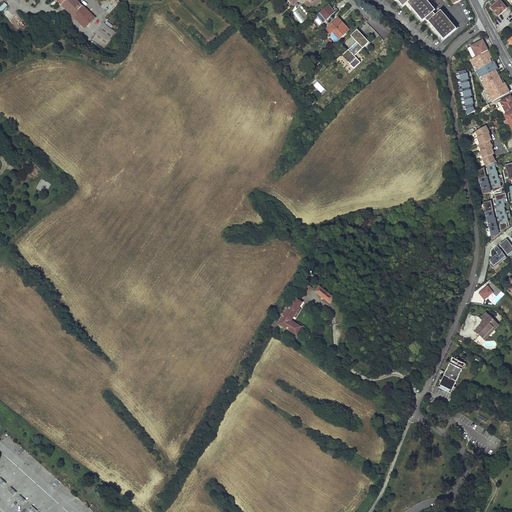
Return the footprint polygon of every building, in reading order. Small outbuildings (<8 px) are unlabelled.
[(83,6),(76,0),(55,0),(73,17),(83,6)] [(443,41),(454,32),(440,13),(437,15),(424,0),(399,0),(405,5),(408,3),(423,21),(425,19),(443,41)] [(507,9),(501,2),(492,10),(498,17),(507,9)] [(95,18),(83,6),(73,17),(86,28),(95,18)] [(325,21),(333,14),(327,6),(319,13),(325,21)] [(348,31),(337,19),(323,32),(328,36),(332,33),(338,40),(348,31)] [(103,25),(93,41),(106,49),(116,33),(103,25)] [(369,42),(358,29),(351,35),(358,43),(343,56),(353,67),(360,61),(355,55),(369,42)] [(354,43),(351,38),(344,42),(348,47),(354,43)] [(473,59),(488,51),(483,41),(468,49),(473,59)] [(510,93),(488,51),(473,59),(471,60),(492,101),(504,95),(504,96),(510,93)] [(462,65),(459,59),(452,62),(455,68),(462,65)] [(457,76),(459,76),(461,82),(458,82),(458,85),(461,84),(462,89),(459,89),(459,93),(463,93),(464,97),(461,97),(461,100),(465,99),(466,106),(462,106),(463,109),(466,109),(468,115),(475,111),(473,108),(472,104),(473,104),(472,99),(471,99),(470,96),(472,96),(470,91),(469,90),(469,87),(470,87),(469,83),(467,83),(467,80),(468,80),(467,75),(466,75),(466,71),(456,73),(457,76)] [(505,116),(511,112),(511,100),(510,97),(498,104),(505,116)] [(477,130),(475,127),(464,133),(465,137),(477,130)] [(484,127),(474,133),(477,138),(486,133),(487,133),(484,127)] [(477,138),(476,138),(479,145),(487,141),(488,140),(486,133),(477,138)] [(479,145),(478,145),(481,152),(489,147),(490,147),(487,141),(479,145)] [(491,155),(492,154),(489,147),(481,152),(480,152),(483,159),(491,155)] [(486,167),(495,162),(491,155),(483,159),(482,159),(486,167)] [(497,166),(496,161),(495,162),(486,167),(489,174),(488,174),(491,182),(491,181),(493,189),(501,187),(500,183),(504,182),(502,175),(498,176),(497,171),(496,171),(495,167),(497,166)] [(484,168),(476,172),(478,180),(479,180),(480,187),(481,187),(483,195),(490,193),(489,185),(488,185),(486,178),(484,168)] [(501,230),(503,232),(510,227),(508,219),(511,218),(510,210),(505,211),(504,208),(505,207),(504,203),(508,203),(506,193),(505,194),(505,191),(502,192),(502,194),(495,196),(496,201),(497,209),(498,217),(499,217),(501,224),(500,224),(501,230)] [(492,240),(499,235),(497,226),(495,219),(492,208),(493,207),(491,201),(483,203),(486,213),(485,213),(487,221),(489,228),(490,228),(492,240)] [(511,246),(507,238),(503,241),(504,243),(501,245),(508,255),(511,252),(511,246)] [(498,245),(494,248),(498,253),(489,259),(490,261),(488,262),(492,268),(502,260),(502,261),(506,258),(498,245)] [(492,268),(493,269),(502,261),(502,260),(492,268)] [(492,283),(479,294),(484,300),(492,293),(496,296),(500,292),(492,283)] [(333,297),(320,285),(314,292),(328,303),(333,297)] [(303,301),(295,296),(280,322),(294,330),(298,333),(303,325),(298,322),(292,319),(295,315),(300,306),(303,301)] [(498,326),(485,313),(481,318),(483,320),(480,322),(481,324),(474,331),(483,340),(498,326)] [(294,330),(293,332),(298,335),(305,324),(300,321),(298,322),(303,325),(298,333),(294,330)] [(465,364),(450,356),(449,360),(450,361),(448,366),(444,371),(442,374),(444,375),(441,381),(440,384),(438,387),(451,392),(452,389),(454,390),(455,387),(453,387),(456,381),(458,381),(460,372),(463,366),(464,367),(465,364)]
